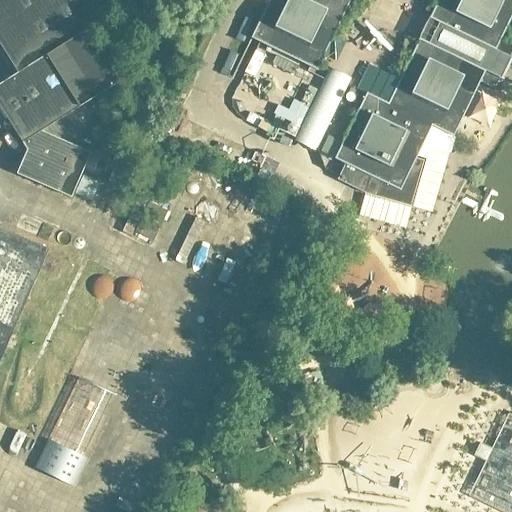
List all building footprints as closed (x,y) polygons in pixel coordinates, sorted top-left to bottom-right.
[(0,0),(0,56),(15,84),(0,91),(0,117),(2,122),(7,119),(28,159),(18,175),(19,177),(69,206),(88,175),(107,186),(117,170),(114,164),(81,145),(107,101),(121,94),(88,29),(125,10),(131,0),(0,0)] [(350,0),(268,0),(251,38),(317,70),(350,0)] [(440,21),(429,43),(496,75),(497,74),(503,77),(511,59),(511,56),(510,56),(511,52),(511,41),(502,37),(511,14),(511,0),(438,0),(434,8),(435,9),(436,8),(445,13),(440,22),(440,21)] [(429,43),(420,38),(388,103),(367,92),(335,158),(345,163),(337,180),(365,193),(411,206),(424,160),(416,158),(432,126),(453,136),(479,84),(494,90),(500,78),(504,80),(505,78),(503,77),(497,74),(496,75),(429,43)] [(165,226),(173,207),(154,199),(146,218),(165,226)] [(44,261),(44,252),(6,237),(5,258),(0,257),(0,323),(7,324),(7,357),(44,261)] [(339,300),(341,294),(326,289),(320,308),(335,313),(332,322),(373,334),(380,313),(339,300)] [(77,377),(34,468),(74,487),(118,396),(77,377)] [(511,511),(511,415),(508,413),(492,448),(480,442),(474,455),(486,461),(469,495),(503,511),(511,511)]
